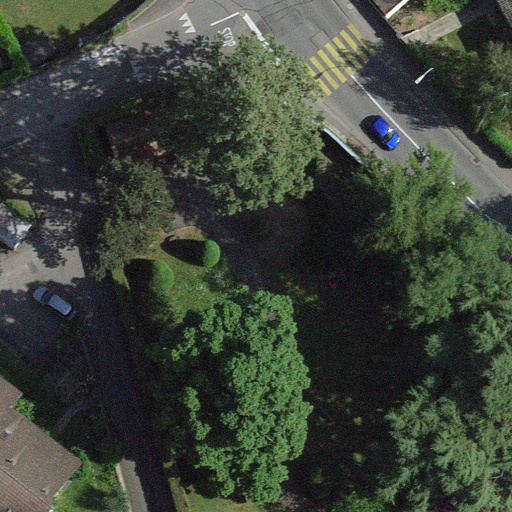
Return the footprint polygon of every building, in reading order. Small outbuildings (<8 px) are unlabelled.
[(403,0),(363,0),(381,25),(404,0),(403,0)] [(511,0),(496,0),(490,3),(511,46),(511,0)] [(0,239),(14,250),(29,229),(0,207),(0,239)] [(0,381),(0,409),(13,391),(0,381)] [(0,511),(47,511),(79,469),(0,411),(0,511)] [(425,511),(511,511),(511,508),(471,467),(425,511)]
